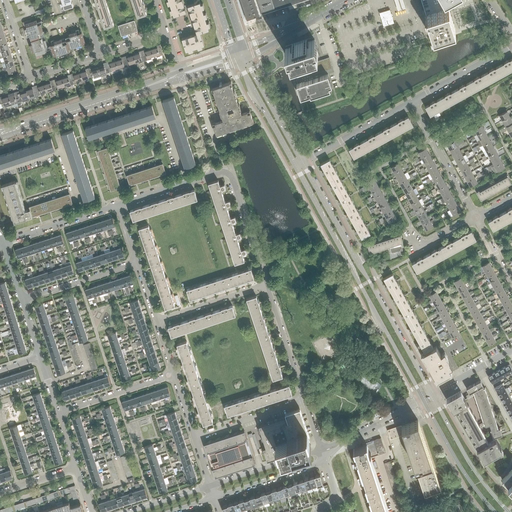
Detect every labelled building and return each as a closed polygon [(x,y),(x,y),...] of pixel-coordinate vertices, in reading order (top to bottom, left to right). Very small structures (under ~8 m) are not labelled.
[(108,8),(105,0),(94,0),(99,12),(108,8)] [(137,17),(146,14),(141,0),(133,0),(131,1),(137,17)] [(260,13),(256,0),(255,0),(244,0),(246,4),(247,7),(250,17),(258,14),(260,13)] [(271,0),(274,10),(303,0),(271,0)] [(403,0),(394,0),(397,9),(405,7),(403,0)] [(420,0),(424,10),(443,4),(443,3),(441,0),(420,0)] [(72,2),(71,1),(63,3),(65,9),(73,6),(72,2)] [(172,9),(169,9),(171,14),(173,13),(174,16),(186,12),(183,2),(171,6),(172,9)] [(187,6),(189,11),(190,15),(203,11),(202,9),(204,8),(203,3),(201,4),(200,2),(187,6)] [(443,4),(424,10),(426,15),(433,37),(455,30),(448,8),(445,9),(443,4)] [(99,12),(104,28),(113,24),(108,8),(99,12)] [(379,13),(383,26),(394,23),(390,9),(379,13)] [(203,11),(190,15),(193,24),(206,20),(205,18),(207,17),(206,12),(204,13),(203,11)] [(42,23),(41,20),(37,21),(36,20),(31,21),(30,19),(22,22),(27,36),(29,35),(32,43),(29,44),(32,51),(34,51),(37,57),(42,56),(42,53),(47,52),(46,50),(50,49),(49,45),(47,46),(45,39),(43,40),(40,32),(42,31),(40,24),(42,23)] [(121,36),(125,35),(137,31),(134,20),(118,25),(121,36)] [(206,20),(193,24),(197,33),(200,32),(209,29),(208,27),(210,26),(209,22),(207,22),(206,20)] [(85,43),(81,32),(80,32),(78,29),(75,30),(76,31),(69,34),(69,36),(65,37),(66,40),(62,41),(61,39),(54,41),(54,39),(51,40),(52,44),(50,45),(54,56),(58,54),(59,56),(66,54),(66,52),(70,50),(69,48),(73,47),(74,49),(81,47),(81,44),(85,43)] [(200,32),(197,33),(191,35),(195,48),(197,47),(198,49),(203,47),(202,45),(204,45),(200,32)] [(195,48),(191,35),(182,38),(186,51),(188,50),(189,52),(193,50),(193,49),(195,48)] [(290,62),(291,62),(297,60),(297,62),(297,63),(312,58),(311,56),(317,54),(315,47),(317,47),(314,40),(313,40),(307,42),(306,40),(285,46),(286,49),(285,49),(287,56),(288,56),(290,62)] [(0,44),(0,47),(1,49),(1,50),(9,48),(7,42),(0,44)] [(157,48),(151,50),(153,56),(156,55),(156,57),(163,55),(159,45),(156,46),(157,48)] [(0,51),(1,51),(2,55),(3,56),(10,53),(9,48),(1,50),(1,49),(0,49),(0,51)] [(145,50),(141,51),(143,57),(146,56),(148,60),(151,59),(150,57),(153,56),(151,50),(145,52),(145,50)] [(139,54),(133,56),(135,62),(138,61),(138,63),(142,62),(140,58),(143,57),(141,51),(138,52),(139,54)] [(0,58),(3,57),(4,61),(5,62),(12,59),(10,53),(3,56),(2,55),(0,55),(0,58)] [(126,56),(123,57),(125,63),(127,67),(130,66),(133,65),(133,63),(135,62),(133,56),(127,58),(126,56)] [(121,60),(115,62),(117,68),(120,67),(120,69),(124,68),(127,67),(125,63),(123,57),(121,58),(121,60)] [(314,62),(313,62),(311,63),(315,74),(332,68),(330,69),(327,58),(329,57),(314,62)] [(511,58),(499,66),(504,74),(511,69),(511,58)] [(5,63),(6,66),(6,67),(14,65),(12,59),(5,62),(4,61),(1,62),(2,64),(5,63)] [(109,61),(106,63),(108,69),(109,73),(112,72),(115,71),(115,69),(117,68),(115,62),(110,64),(109,61)] [(103,66),(98,67),(100,74),(102,73),(103,75),(106,74),(109,73),(108,69),(106,63),(103,63),(103,66)] [(6,67),(6,66),(3,67),(3,70),(7,69),(8,73),(16,71),(14,65),(6,67)] [(489,82),(504,74),(499,66),(484,74),(489,82)] [(88,68),(90,75),(91,79),(94,78),(98,77),(97,75),(100,74),(98,67),(92,69),(91,67),(88,68)] [(90,75),(88,68),(85,69),(86,71),(80,73),(83,83),(85,82),(85,81),(88,79),(91,79),(90,75)] [(83,83),(80,73),(74,75),(73,73),(70,74),(74,84),(76,84),(80,82),(80,84),(83,83)] [(68,77),(62,79),(64,86),(66,85),(67,86),(70,85),(74,84),(70,74),(67,75),(68,77)] [(298,84),(297,84),(296,85),(300,98),(310,95),(310,96),(324,92),(330,90),(329,87),(330,86),(331,86),(328,74),(298,84)] [(469,82),(474,91),(489,82),(484,74),(469,82)] [(64,86),(62,79),(56,81),(55,79),(52,80),(56,90),(55,86),(57,85),(59,89),(62,88),(61,86),(64,86)] [(50,83),(44,85),(46,91),(49,91),(49,92),(56,90),(52,80),(49,81),(50,83)] [(219,111),(221,116),(221,117),(222,117),(223,120),(212,124),(216,135),(223,133),(223,134),(227,132),(226,132),(229,130),(230,131),(236,129),(236,128),(240,127),(240,128),(247,125),(247,124),(253,122),(249,111),(241,114),(240,110),(241,110),(239,104),(238,104),(236,98),(237,97),(235,91),(234,92),(231,85),(232,85),(231,82),(222,85),(222,82),(219,83),(220,85),(211,88),(212,92),(213,91),(216,98),(215,98),(217,104),(218,104),(220,111),(219,111)] [(469,82),(454,90),(459,99),(474,91),(469,82)] [(46,91),(44,85),(38,87),(37,85),(34,86),(38,96),(47,93),(46,91)] [(38,96),(34,86),(32,87),(32,89),(26,91),(29,99),(35,97),(38,96)] [(454,90),(439,98),(444,107),(459,99),(454,90)] [(29,99),(26,91),(20,93),(20,91),(17,92),(20,102),(29,99)] [(8,95),(9,97),(11,103),(13,102),(14,104),(20,102),(17,92),(8,95)] [(11,103),(9,97),(3,99),(2,97),(0,97),(0,101),(2,108),(1,104),(4,103),(5,107),(8,106),(8,104),(11,103)] [(168,117),(179,114),(173,97),(163,101),(168,117)] [(424,107),(430,116),(444,107),(439,98),(424,107)] [(152,106),(135,112),(138,122),(155,117),(152,106)] [(506,111),(499,115),(502,121),(509,116),(506,111)] [(138,122),(135,112),(118,117),(122,128),(138,122)] [(174,134),(184,130),(179,114),(168,117),(174,134)] [(413,125),(408,116),(393,124),(398,133),(413,125)] [(511,121),(509,116),(502,121),(505,126),(511,121)] [(122,128),(118,117),(102,123),(105,133),(122,128)] [(102,123),(85,128),(89,138),(105,133),(102,123)] [(383,142),(398,133),(393,124),(378,133),(383,142)] [(477,135),(484,130),(481,125),(474,129),(475,132),(472,134),(473,136),(477,135)] [(73,130),(62,134),(68,150),(78,147),(73,130)] [(190,147),(184,130),(174,134),(179,150),(190,147)] [(487,136),(484,130),(477,135),(480,140),(487,136)] [(368,150),(383,142),(378,133),(363,141),(368,150)] [(490,141),(487,136),(480,140),(482,145),(490,141)] [(54,150),(51,139),(34,145),(38,155),(54,150)] [(446,144),(449,150),(457,146),(454,140),(446,144)] [(348,149),(353,158),(368,150),(363,141),(348,149)] [(493,146),(490,141),(482,145),(485,150),(493,146)] [(21,160),(38,155),(34,145),(18,150),(21,160)] [(460,151),(457,146),(449,150),(452,155),(460,151)] [(496,151),(493,146),(485,150),(488,156),(496,151)] [(68,150),(73,167),(84,163),(78,147),(68,150)] [(107,147),(97,150),(99,156),(109,153),(108,151),(107,147)] [(185,167),(195,163),(190,147),(179,150),(185,167)] [(421,158),(428,153),(425,148),(418,152),(421,158)] [(21,160),(18,150),(1,155),(5,166),(21,160)] [(463,156),(460,151),(452,155),(455,160),(463,156)] [(499,157),(496,151),(488,156),(491,161),(499,157)] [(109,153),(99,156),(101,162),(111,159),(110,155),(109,153)] [(431,159),(428,153),(421,158),(424,163),(431,159)] [(466,161),(463,156),(455,160),(458,166),(466,161)] [(502,162),(499,157),(491,161),(494,166),(502,162)] [(111,159),(101,162),(103,167),(113,164),(112,162),(111,159)] [(332,166),(329,159),(320,164),(323,170),(322,171),(324,173),(325,173),(328,179),(337,174),(333,167),(337,165),(336,164),(332,166)] [(434,164),(431,159),(424,163),(426,168),(434,164)] [(458,166),(461,171),(468,167),(466,161),(458,166)] [(502,162),(494,166),(497,171),(505,167),(502,162)] [(78,183),(89,180),(84,163),(73,167),(78,183)] [(160,164),(156,165),(159,175),(165,173),(162,163),(160,164)] [(390,168),(393,173),(401,169),(398,163),(390,168)] [(113,164),(103,167),(105,173),(115,170),(113,166),(113,164)] [(434,164),(426,168),(429,173),(437,169),(434,164)] [(152,166),(150,167),(153,176),(159,175),(156,165),(152,166)] [(148,168),(144,169),(147,178),(153,176),(150,167),(148,168)] [(471,172),(468,167),(461,171),(464,176),(471,172)] [(140,170),(138,171),(141,180),(147,178),(144,169),(140,170)] [(396,178),(404,174),(401,169),(393,173),(396,178)] [(440,174),(437,169),(429,173),(432,179),(440,174)] [(115,170),(105,173),(107,179),(117,176),(116,174),(115,170)] [(136,172),(132,173),(136,182),(141,180),(138,171),(136,172)] [(474,177),(471,172),(464,176),(467,181),(474,177)] [(128,174),(126,175),(130,184),(136,182),(132,173),(128,174)] [(340,180),(337,174),(328,179),(331,185),(331,186),(332,188),(333,188),(336,194),(345,189),(341,182),(345,180),(344,178),(340,180)] [(396,178),(399,183),(407,179),(404,174),(396,178)] [(443,180),(440,174),(432,179),(435,184),(443,180)] [(476,192),(480,200),(511,183),(506,175),(476,192)] [(117,176),(107,179),(109,185),(118,181),(117,178),(117,176)] [(368,187),(376,183),(373,177),(365,182),(368,187)] [(470,187),(477,182),(474,177),(467,181),(470,187)] [(409,184),(407,179),(399,183),(402,189),(409,184)] [(94,196),(89,180),(78,183),(84,200),(94,196)] [(213,200),(223,196),(218,180),(208,183),(211,191),(207,192),(207,194),(211,192),(213,200)] [(446,185),(443,180),(435,184),(438,189),(446,185)] [(118,181),(109,185),(111,191),(120,187),(120,185),(118,181)] [(14,182),(2,186),(14,222),(32,217),(29,209),(24,211),(14,182)] [(378,188),(376,183),(368,187),(371,192),(378,188)] [(412,190),(409,184),(402,189),(405,194),(412,190)] [(438,189),(441,194),(449,190),(446,185),(438,189)] [(378,188),(371,192),(374,197),(381,193),(378,188)] [(349,195),(345,189),(336,194),(340,200),(339,200),(340,203),(341,202),(344,209),(353,204),(349,197),(353,195),(352,193),(349,195)] [(197,199),(194,190),(178,195),(181,205),(189,202),(189,204),(190,203),(190,202),(197,199)] [(405,194),(408,199),(415,195),(412,190),(405,194)] [(451,195),(449,190),(441,194),(443,198),(437,201),(438,203),(451,195)] [(384,198),(381,193),(374,197),(377,203),(384,198)] [(67,195),(63,196),(66,205),(72,203),(69,194),(67,195)] [(178,195),(162,200),(165,210),(173,208),(173,209),(174,209),(174,207),(181,205),(178,195)] [(418,200),(415,195),(408,199),(411,204),(418,200)] [(445,202),(447,205),(454,200),(451,195),(438,203),(439,205),(445,202)] [(59,197),(57,198),(60,207),(66,205),(63,196),(59,197)] [(219,216),(229,212),(223,196),(213,200),(216,207),(212,208),(213,210),(216,208),(219,216)] [(55,199),(51,200),(55,209),(60,207),(57,198),(55,199)] [(387,204),(384,198),(377,203),(380,208),(387,204)] [(48,201),(46,202),(49,211),(55,209),(51,200),(48,201)] [(162,200),(146,206),(149,215),(157,213),(157,214),(158,214),(158,212),(165,210),(162,200)] [(413,210),(421,205),(418,200),(411,204),(413,210)] [(457,206),(454,200),(447,205),(450,210),(457,206)] [(44,202),(40,204),(43,213),(49,211),(46,202),(44,202)] [(37,205),(35,205),(38,215),(43,213),(40,204),(37,205)] [(357,210),(353,204),(344,209),(348,215),(347,215),(348,218),(349,217),(353,223),(361,218),(358,212),(361,209),(361,208),(357,210)] [(390,209),(387,204),(380,208),(383,213),(390,209)] [(33,206),(29,207),(29,209),(32,217),(38,215),(35,205),(33,206)] [(416,215),(424,211),(421,205),(413,210),(416,215)] [(142,218),(149,215),(146,206),(130,211),(133,221),(140,218),(141,220),(142,219),(142,218)] [(460,211),(457,206),(450,210),(453,215),(460,211)] [(508,222),(511,219),(511,207),(503,213),(508,222)] [(393,214),(390,209),(383,213),(385,218),(393,214)] [(416,215),(419,220),(427,216),(424,211),(416,215)] [(224,232),(234,229),(229,212),(219,216),(221,223),(217,224),(218,226),(222,224),(224,232)] [(493,230),(508,222),(503,213),(488,221),(493,230)] [(396,220),(393,214),(385,218),(388,224),(396,220)] [(430,221),(427,216),(419,220),(422,225),(430,221)] [(106,220),(109,228),(115,226),(112,218),(106,220)] [(365,225),(361,218),(353,223),(356,230),(355,230),(356,233),(357,232),(361,238),(369,233),(366,226),(370,224),(369,223),(365,225)] [(103,230),(109,228),(106,220),(101,222),(103,230)] [(433,226),(430,221),(422,225),(425,231),(433,226)] [(95,224),(98,232),(103,230),(101,222),(95,224)] [(89,225),(92,234),(98,232),(95,224),(89,225)] [(84,227),(86,236),(92,234),(89,225),(84,227)] [(139,228),(144,244),(154,241),(151,234),(153,234),(152,232),(151,233),(148,225),(139,228)] [(78,229),(81,238),(86,236),(84,227),(78,229)] [(72,231),(75,239),(81,238),(78,229),(72,231)] [(229,248),(239,245),(234,229),(224,232),(226,239),(223,240),(223,242),(227,241),(229,248)] [(471,230),(456,239),(461,248),(476,239),(471,230)] [(72,231),(66,233),(69,241),(75,239),(72,231)] [(367,245),(370,254),(390,247),(391,248),(390,248),(391,253),(402,251),(401,246),(400,244),(403,243),(400,234),(367,245)] [(55,237),(58,245),(64,243),(61,235),(55,237)] [(50,239),(52,247),(58,245),(55,237),(50,239)] [(44,240),(47,249),(52,247),(50,239),(44,240)] [(441,247),(441,248),(446,256),(461,248),(456,239),(441,247)] [(38,242),(41,251),(47,249),(44,240),(38,242)] [(154,241),(144,244),(149,261),(159,257),(156,250),(158,250),(158,248),(156,249),(154,241)] [(33,244),(35,252),(41,251),(38,242),(33,244)] [(27,246),(30,254),(35,252),(33,244),(27,246)] [(245,261),(239,245),(229,248),(232,255),(228,256),(228,258),(232,257),(235,264),(245,261)] [(21,248),(24,256),(30,254),(27,246),(21,248)] [(426,255),(431,264),(446,256),(441,248),(441,247),(426,255)] [(15,250),(18,258),(24,256),(21,248),(15,250)] [(125,256),(122,248),(116,250),(119,258),(125,256)] [(110,252),(113,260),(119,258),(116,250),(110,252)] [(105,254),(107,262),(113,260),(110,252),(105,254)] [(99,255),(102,264),(107,262),(105,254),(99,255)] [(99,255),(93,257),(96,266),(102,264),(99,255)] [(416,272),(431,264),(426,255),(411,263),(416,272)] [(93,257),(88,259),(90,267),(96,266),(93,257)] [(159,257),(149,261),(155,277),(164,274),(162,266),(163,266),(163,264),(161,265),(159,257)] [(88,259),(82,261),(85,269),(90,267),(88,259)] [(79,271),(85,269),(82,261),(76,263),(79,271)] [(481,272),(481,273),(492,268),(489,262),(482,266),(484,271),(481,272)] [(71,265),(65,266),(68,275),(74,273),(71,265)] [(65,266),(59,268),(62,277),(68,275),(65,266)] [(59,268),(54,270),(57,279),(62,277),(59,268)] [(484,278),(494,273),(492,268),(481,273),(482,274),(485,273),(487,276),(484,278)] [(238,283),(254,278),(251,269),(243,271),(243,270),(241,270),(242,271),(235,274),(238,283)] [(54,270),(48,272),(51,280),(57,279),(54,270)] [(45,282),(51,280),(48,272),(42,274),(45,282)] [(388,287),(391,293),(400,288),(396,282),(400,279),(399,278),(395,280),(392,273),(383,278),(386,285),(385,285),(387,288),(388,287)] [(487,283),(487,284),(497,278),(494,273),(484,278),(485,280),(488,278),(490,281),(487,283)] [(42,274),(37,276),(39,284),(45,282),(42,274)] [(164,274),(155,277),(160,293),(169,290),(167,282),(169,282),(168,280),(167,281),(164,274)] [(226,277),(219,279),(222,289),(238,283),(235,274),(227,276),(227,275),(225,275),(226,277)] [(131,275),(125,277),(128,285),(134,283),(131,275)] [(34,286),(39,284),(37,276),(31,278),(34,286)] [(125,286),(128,285),(125,277),(119,279),(122,287),(125,286)] [(28,288),(34,286),(31,278),(25,280),(28,288)] [(454,282),(457,287),(467,281),(466,280),(463,282),(461,278),(454,282)] [(490,288),(490,289),(500,283),(497,278),(487,284),(488,285),(491,283),(493,286),(490,288)] [(119,279),(114,281),(116,289),(122,287),(119,279)] [(210,282),(202,284),(206,294),(222,289),(219,279),(211,282),(211,280),(209,280),(210,282)] [(111,291),(116,289),(114,281),(108,283),(111,291)] [(457,287),(459,292),(470,287),(469,286),(466,288),(464,284),(467,282),(467,281),(457,287)] [(108,283),(102,284),(105,293),(111,291),(108,283)] [(492,293),(493,294),(503,289),(500,283),(490,289),(491,290),(494,288),(496,292),(492,293)] [(99,295),(105,293),(102,284),(97,286),(99,295)] [(186,290),(190,299),(206,294),(202,284),(195,287),(195,285),(193,286),(194,287),(186,290)] [(97,286),(91,288),(94,297),(99,295),(97,286)] [(459,292),(462,297),(473,292),(472,291),(469,293),(467,290),(470,288),(470,287),(459,292)] [(91,297),(94,297),(91,288),(85,290),(88,299),(91,297)] [(404,295),(400,288),(391,293),(395,299),(394,300),(395,302),(396,302),(400,308),(408,303),(405,296),(408,294),(407,293),(404,295)] [(496,299),(506,294),(503,289),(493,294),(494,295),(497,294),(499,297),(496,299)] [(172,297),(169,290),(160,293),(165,309),(175,306),(172,298),(174,298),(173,296),(172,297)] [(428,301),(429,302),(439,297),(436,292),(429,295),(432,300),(428,301)] [(462,297),(465,303),(476,297),(475,296),(472,298),(470,295),(473,293),(473,292),(462,297)] [(9,294),(0,296),(0,298),(1,298),(2,301),(0,301),(0,302),(10,300),(9,294)] [(64,297),(66,303),(75,300),(73,294),(64,297)] [(498,304),(499,305),(509,299),(506,294),(496,299),(497,301),(500,299),(501,302),(498,304)] [(246,299),(251,315),(261,312),(256,296),(246,299)] [(442,302),(439,297),(429,302),(430,304),(433,302),(435,305),(431,307),(432,308),(442,302)] [(465,303),(468,308),(478,302),(478,301),(475,303),(473,300),(476,298),(476,297),(465,303)] [(501,309),(502,310),(511,304),(509,299),(499,305),(500,306),(503,304),(504,307),(501,309)] [(10,300),(0,302),(0,304),(3,303),(4,307),(1,308),(1,309),(12,305),(10,300)] [(68,308),(77,306),(75,300),(66,303),(68,308)] [(130,303),(132,309),(140,306),(138,300),(130,303)] [(434,312),(435,313),(445,307),(442,302),(432,308),(433,309),(436,307),(437,310),(434,312)] [(468,308),(471,313),(481,307),(478,309),(476,305),(479,303),(478,302),(468,308)] [(404,317),(408,323),(417,318),(413,311),(416,309),(415,307),(412,309),(408,303),(400,308),(403,314),(402,315),(403,317),(404,317)] [(35,306),(37,312),(45,310),(43,304),(35,306)] [(504,314),(505,315),(511,310),(511,304),(502,310),(502,311),(505,309),(507,313),(504,314)] [(3,314),(3,315),(14,311),(12,305),(1,309),(1,310),(5,309),(6,313),(3,314)] [(232,305),(216,310),(219,320),(235,315),(232,305)] [(70,314),(79,311),(77,306),(68,308),(69,312),(70,314)] [(142,311),(140,306),(132,309),(133,314),(142,311)] [(448,312),(445,307),(435,313),(435,314),(439,312),(440,315),(437,317),(438,318),(448,312)] [(471,313),(474,318),(484,313),(484,312),(480,314),(479,310),(482,309),(481,307),(471,313)] [(37,312),(39,318),(47,315),(45,310),(37,312)] [(216,310),(200,316),(203,326),(219,320),(216,310)] [(14,311),(3,315),(3,316),(7,315),(8,318),(4,320),(5,320),(16,317),(14,311)] [(72,320),(81,317),(79,311),(70,314),(72,320)] [(144,317),(142,311),(133,314),(135,320),(144,317)] [(266,328),(261,312),(251,315),(257,331),(266,328)] [(440,322),(440,323),(451,318),(448,312),(438,318),(438,319),(441,318),(443,321),(440,322)] [(474,318),(477,324),(487,318),(487,317),(483,319),(482,316),(485,314),(484,313),(474,318)] [(39,318),(41,324),(49,321),(47,315),(39,318)] [(203,326),(200,316),(184,321),(187,331),(203,326)] [(16,317),(5,320),(5,321),(5,322),(9,321),(10,324),(6,325),(6,326),(18,323),(16,317)] [(83,323),(81,317),(72,320),(74,326),(83,323)] [(146,323),(144,317),(135,320),(137,326),(146,323)] [(420,324),(417,318),(408,323),(411,329),(410,329),(411,332),(413,331),(416,338),(425,333),(421,326),(425,324),(424,322),(420,324)] [(444,323),(446,326),(443,328),(453,323),(451,318),(440,323),(441,325),(444,323)] [(477,324),(480,329),(490,323),(486,324),(485,321),(488,319),(487,318),(477,324)] [(41,324),(42,329),(51,327),(49,321),(41,324)] [(171,336),(187,331),(184,321),(168,327),(171,336)] [(18,323),(6,326),(7,328),(10,327),(12,330),(8,331),(8,332),(19,328),(18,323)] [(84,328),(83,323),(74,326),(76,331),(84,328)] [(147,329),(146,323),(137,326),(139,331),(147,329)] [(446,333),(446,334),(456,328),(453,323),(443,328),(444,330),(447,328),(449,331),(446,333)] [(480,329),(483,334),(493,328),(492,328),(489,330),(487,326),(491,325),(490,323),(480,329)] [(44,335),(52,332),(51,327),(42,329),(44,335)] [(19,328),(8,332),(9,333),(12,332),(13,336),(10,337),(10,338),(21,334),(19,328)] [(76,331),(78,337),(86,334),(84,328),(76,331)] [(272,344),(266,328),(257,331),(262,347),(272,344)] [(459,334),(456,328),(446,334),(447,335),(450,333),(452,337),(459,334)] [(483,334),(485,339),(496,334),(495,333),(492,335),(490,332),(494,330),(493,328),(483,334)] [(139,331),(141,337),(149,334),(147,329),(139,331)] [(44,335),(46,341),(54,338),(52,332),(44,335)] [(116,332),(108,335),(110,341),(118,338),(116,332)] [(425,333),(416,338),(419,344),(418,344),(419,347),(421,346),(424,352),(433,347),(429,340),(433,339),(432,337),(429,339),(425,333)] [(21,334),(10,338),(11,339),(14,338),(15,342),(12,343),(23,340),(21,334)] [(88,340),(86,334),(78,337),(80,343),(88,340)] [(151,340),(149,334),(141,337),(143,343),(151,340)] [(496,334),(485,339),(489,345),(496,341),(493,337),(496,335),(496,334)] [(46,341),(48,347),(56,344),(54,338),(46,341)] [(120,344),(118,338),(110,341),(111,347),(120,344)] [(13,348),(14,349),(25,346),(23,340),(12,343),(12,345),(16,344),(17,347),(13,348)] [(153,346),(151,340),(143,343),(145,348),(153,346)] [(177,344),(182,360),(192,357),(187,341),(177,344)] [(48,347),(50,352),(58,350),(56,344),(48,347)] [(121,350),(120,344),(111,347),(113,352),(121,350)] [(277,360),(272,344),(262,347),(267,363),(277,360)] [(25,346),(14,349),(14,351),(18,349),(19,354),(27,351),(25,346)] [(155,351),(153,346),(145,348),(146,354),(155,351)] [(436,381),(451,373),(449,369),(452,367),(446,357),(447,357),(444,352),(443,353),(443,354),(441,355),(436,346),(424,353),(421,354),(428,367),(429,367),(434,377),(436,381)] [(50,352),(52,358),(60,355),(58,350),(50,352)] [(123,355),(121,350),(113,352),(115,358),(123,355)] [(157,357),(155,351),(146,354),(148,360),(157,357)] [(52,358),(54,364),(62,361),(60,355),(52,358)] [(123,355),(115,358),(117,364),(125,361),(123,355)] [(159,363),(157,357),(148,360),(150,365),(159,363)] [(197,373),(192,357),(182,360),(187,376),(197,373)] [(282,376),(277,360),(267,363),(272,379),(282,376)] [(54,364),(56,369),(64,367),(62,361),(54,364)] [(127,367),(125,361),(117,364),(119,369),(127,367)] [(161,369),(159,363),(150,365),(152,371),(161,369)] [(66,373),(64,367),(56,369),(58,375),(66,373)] [(129,372),(127,367),(119,369),(121,375),(129,372)] [(503,377),(508,374),(504,367),(498,370),(503,377)] [(33,368),(27,370),(31,381),(32,380),(31,377),(36,375),(33,368)] [(22,371),(25,383),(27,382),(26,379),(29,378),(30,381),(31,381),(27,370),(22,371)] [(498,370),(493,373),(497,380),(503,377),(498,370)] [(22,371),(16,373),(20,384),(21,384),(20,381),(23,380),(24,383),(25,383),(22,371)] [(129,372),(121,375),(123,381),(131,378),(129,372)] [(20,384),(16,373),(10,375),(14,386),(15,386),(14,382),(18,381),(19,385),(20,384)] [(197,373),(187,376),(193,392),(202,389),(197,373)] [(492,383),(497,380),(493,373),(488,376),(492,383)] [(14,386),(10,375),(5,377),(8,388),(10,388),(9,384),(12,383),(13,387),(14,386)] [(8,388),(5,377),(0,378),(0,381),(3,390),(4,390),(3,386),(6,385),(7,388),(8,388)] [(110,385),(108,377),(102,378),(105,387),(110,385)] [(105,387),(102,378),(96,380),(99,389),(105,387)] [(99,389),(96,380),(90,382),(93,391),(99,389)] [(480,380),(466,388),(468,391),(469,393),(474,391),(485,425),(489,424),(493,437),(502,434),(500,428),(498,428),(485,387),(483,388),(483,386),(483,385),(480,380)] [(93,391),(90,382),(85,384),(88,393),(93,391)] [(505,389),(502,383),(494,388),(497,393),(507,388),(507,387),(505,389)] [(88,393),(85,384),(79,386),(82,394),(88,393)] [(276,399),(292,394),(289,385),(272,390),(276,399)] [(73,388),(76,396),(82,394),(79,386),(73,388)] [(170,395),(168,386),(162,388),(165,397),(167,396),(170,395)] [(73,388),(68,390),(70,398),(76,396),(73,388)] [(164,397),(165,397),(162,388),(156,390),(159,399),(164,397)] [(510,393),(507,388),(497,393),(500,398),(510,393)] [(208,405),(202,389),(193,392),(198,409),(208,405)] [(65,400),(70,398),(68,390),(62,392),(65,400)] [(156,390),(150,392),(153,400),(159,399),(156,390)] [(260,405),(276,399),(272,390),(256,395),(260,405)] [(480,455),(483,461),(502,451),(498,444),(495,439),(488,443),(466,404),(467,403),(464,398),(462,394),(460,391),(446,399),(450,406),(453,411),(455,410),(477,449),(480,455)] [(42,398),(40,392),(32,395),(34,399),(31,400),(31,401),(34,400),(34,401),(42,398)] [(145,394),(147,402),(153,400),(150,392),(145,394)] [(510,393),(500,398),(503,403),(511,398),(509,394),(510,393)] [(139,396),(142,404),(147,402),(145,394),(139,396)] [(256,395),(240,400),(243,410),(260,405),(256,395)] [(133,398),(136,406),(142,404),(139,396),(133,398)] [(36,406),(44,404),(42,398),(34,401),(34,400),(31,401),(31,403),(35,402),(36,405),(32,406),(33,407),(36,405),(36,406)] [(133,398),(128,400),(130,408),(136,406),(133,398)] [(506,409),(511,405),(511,398),(503,403),(506,409)] [(130,408),(128,400),(122,402),(125,410),(130,408)] [(227,415),(243,410),(240,400),(224,405),(227,415)] [(38,412),(46,410),(44,404),(36,406),(36,405),(33,407),(29,408),(30,410),(36,407),(38,411),(34,412),(38,411),(38,412)] [(213,421),(208,405),(198,409),(203,425),(213,421)] [(101,409),(103,414),(112,412),(110,406),(101,409)] [(286,417),(263,424),(258,425),(266,447),(263,448),(267,461),(280,456),(281,458),(282,459),(289,457),(289,456),(297,453),(296,451),(303,449),(303,450),(311,447),(310,446),(311,446),(310,443),(308,439),(310,438),(307,430),(300,408),(285,413),(286,417)] [(40,418),(48,415),(46,410),(38,412),(38,411),(34,412),(35,414),(38,413),(39,416),(34,418),(35,419),(40,417),(40,418)] [(114,417),(112,412),(103,414),(105,420),(114,417)] [(177,417),(175,412),(166,414),(168,420),(177,417)] [(42,423),(50,421),(48,415),(40,418),(40,417),(35,419),(35,420),(40,418),(41,422),(38,423),(38,424),(42,422),(42,423)] [(72,418),(74,424),(82,422),(80,416),(72,418)] [(115,423),(114,417),(105,420),(107,426),(115,423)] [(168,420),(170,426),(178,423),(177,417),(168,420)] [(44,429),(51,427),(50,421),(42,423),(42,422),(38,424),(39,425),(42,424),(43,428),(40,429),(44,428),(44,429)] [(399,426),(387,431),(390,439),(402,435),(404,435),(414,467),(424,495),(440,490),(431,461),(417,421),(401,426),(399,426)] [(84,427),(82,422),(74,424),(75,430),(84,427)] [(117,429),(115,423),(107,426),(109,431),(117,429)] [(178,423),(170,426),(172,432),(180,429),(178,423)] [(9,427),(11,433),(19,431),(22,429),(22,428),(19,429),(17,425),(9,427)] [(46,435),(53,432),(51,427),(44,429),(44,428),(40,429),(38,430),(39,432),(44,430),(45,433),(42,434),(42,435),(45,434),(46,435)] [(86,433),(84,427),(75,430),(77,436),(86,433)] [(11,433),(13,439),(21,436),(21,435),(24,434),(21,435),(19,432),(23,431),(22,429),(19,431),(11,433)] [(119,434),(117,429),(109,431),(111,437),(119,434)] [(172,432),(174,437),(182,435),(180,429),(172,432)] [(244,430),(235,433),(238,442),(247,439),(244,430)] [(48,441),(55,438),(53,432),(46,435),(45,434),(42,435),(42,437),(46,436),(47,439),(44,440),(44,441),(47,440),(48,441)] [(79,441),(87,439),(86,433),(77,436),(79,441)] [(229,445),(238,442),(235,433),(226,436),(229,445)] [(13,439),(15,445),(23,442),(23,441),(26,440),(22,441),(21,437),(25,436),(24,434),(21,435),(21,436),(13,439)] [(121,440),(119,434),(111,437),(113,443),(121,440)] [(174,437),(176,443),(184,440),(182,435),(174,437)] [(226,436),(217,439),(220,448),(229,445),(226,436)] [(50,446),(57,444),(55,438),(48,441),(47,440),(44,441),(44,442),(48,441),(49,445),(45,446),(46,446),(49,445),(50,446)] [(381,438),(373,440),(378,454),(385,452),(381,438)] [(79,441),(81,447),(89,444),(87,439),(79,441)] [(252,455),(247,439),(238,442),(229,445),(220,448),(211,451),(207,452),(212,468),(216,467),(225,464),(234,461),(243,458),(252,455)] [(211,451),(220,448),(217,439),(208,442),(211,451)] [(23,442),(15,445),(17,450),(25,448),(24,447),(28,446),(28,445),(24,446),(23,443),(27,442),(26,440),(23,441),(23,442)] [(123,446),(121,440),(113,443),(115,448),(123,446)] [(184,440),(176,443),(178,449),(186,446),(184,440)] [(373,456),(378,454),(373,440),(366,442),(362,444),(362,446),(354,448),(375,511),(387,511),(369,457),(373,456)] [(51,452),(59,449),(57,444),(50,446),(49,445),(46,446),(46,448),(49,447),(51,450),(47,451),(48,452),(51,451),(51,452)] [(91,450),(89,444),(81,447),(83,453),(91,450)] [(146,453),(155,450),(153,444),(144,447),(146,453)] [(17,450),(19,456),(27,454),(26,453),(30,451),(26,452),(25,448),(28,447),(28,446),(24,447),(25,448),(17,450)] [(125,452),(123,446),(115,448),(116,454),(125,452)] [(178,449),(179,454),(188,452),(186,446),(178,449)] [(53,458),(61,455),(59,449),(51,452),(51,451),(48,452),(48,454),(51,453),(53,456),(49,457),(49,458),(53,457),(53,458)] [(92,453),(91,450),(83,453),(85,458),(93,456),(93,455),(92,453)] [(156,456),(155,450),(146,453),(148,458),(156,456)] [(27,454),(19,456),(21,462),(29,459),(28,458),(32,457),(28,458),(27,454),(30,453),(30,451),(26,453),(27,454)] [(188,452),(179,454),(181,460),(190,457),(188,452)] [(49,458),(50,459),(50,460),(53,458),(55,464),(63,461),(61,455),(53,458),(53,457),(49,458)] [(252,455),(243,458),(246,467),(255,464),(252,455)] [(93,456),(85,458),(87,464),(95,461),(93,456)] [(158,461),(156,456),(148,458),(150,464),(158,461)] [(21,462),(23,468),(30,465),(30,464),(34,463),(33,462),(30,464),(29,460),(32,459),(32,457),(28,458),(29,459),(21,462)] [(181,460),(183,466),(192,463),(190,457),(181,460)] [(243,458),(234,461),(237,470),(246,467),(243,458)] [(95,461),(87,464),(88,470),(97,467),(95,461)] [(160,467),(158,461),(150,464),(152,470),(160,467)] [(234,461),(225,464),(228,472),(237,470),(234,461)] [(30,465),(23,468),(25,473),(32,471),(31,466),(34,465),(34,463),(30,464),(30,465)] [(192,463),(183,466),(185,472),(193,469),(192,463)] [(225,464),(216,467),(219,475),(228,472),(225,464)] [(97,467),(88,470),(90,475),(99,473),(97,467)] [(152,470),(154,476),(162,473),(160,467),(152,470)] [(7,479),(13,477),(10,470),(5,471),(4,468),(2,469),(3,472),(4,472),(7,479)] [(511,468),(508,473),(502,479),(511,489),(511,468)] [(185,472),(187,477),(195,475),(193,469),(185,472)] [(99,473),(90,475),(92,481),(100,478),(99,473)] [(164,479),(162,473),(154,476),(156,481),(164,479)] [(314,476),(314,477),(317,486),(317,487),(323,485),(323,484),(320,474),(314,476)] [(195,475),(187,477),(189,483),(197,480),(195,475)] [(312,489),(317,487),(317,486),(314,477),(309,479),(312,488),(312,489)] [(102,484),(100,478),(92,481),(94,487),(102,484)] [(303,480),(303,481),(306,489),(307,491),(312,489),(312,488),(309,479),(309,478),(303,480)] [(156,481),(157,487),(166,484),(164,479),(156,481)] [(303,481),(298,482),(301,491),(302,492),(305,491),(306,493),(307,493),(307,491),(306,489),(303,481)] [(292,483),(293,484),(296,493),(296,494),(296,493),(301,491),(301,492),(302,492),(301,491),(298,482),(292,483)] [(168,490),(166,484),(157,487),(159,493),(168,490)] [(293,484),(287,486),(291,496),(296,494),(296,493),(293,484)] [(291,496),(287,486),(287,485),(282,487),(282,488),(285,498),(286,497),(285,496),(290,495),(290,496),(291,496)] [(145,488),(139,490),(141,499),(147,497),(145,488)] [(282,488),(277,489),(280,499),(281,503),(286,501),(285,498),(282,488)] [(280,499),(277,489),(276,489),(271,491),(274,500),(279,498),(279,499),(280,499)] [(139,490),(133,492),(136,501),(141,499),(139,490)] [(133,492),(127,494),(130,502),(136,501),(133,492)] [(269,502),(266,493),(266,492),(260,494),(260,495),(263,504),(269,502)] [(127,494),(121,496),(124,504),(130,502),(127,494)] [(260,495),(255,496),(258,505),(263,504),(260,495)] [(121,496),(116,498),(118,506),(124,504),(121,496)] [(249,498),(253,508),(258,506),(258,505),(255,496),(249,498)] [(113,508),(118,506),(116,498),(110,500),(113,508)] [(249,498),(244,500),(247,510),(253,508),(249,498)] [(244,499),(238,501),(242,511),(246,509),(247,510),(244,500),(244,499)] [(113,508),(110,500),(104,501),(107,510),(113,508)] [(62,501),(56,503),(57,506),(59,511),(65,511),(63,504),(62,501)] [(107,510),(104,501),(98,503),(101,511),(107,510)] [(238,501),(233,503),(235,511),(241,511),(242,511),(238,501)] [(69,502),(63,504),(65,511),(71,511),(70,507),(69,502)] [(70,507),(71,511),(74,511),(83,509),(80,503),(70,507)]
